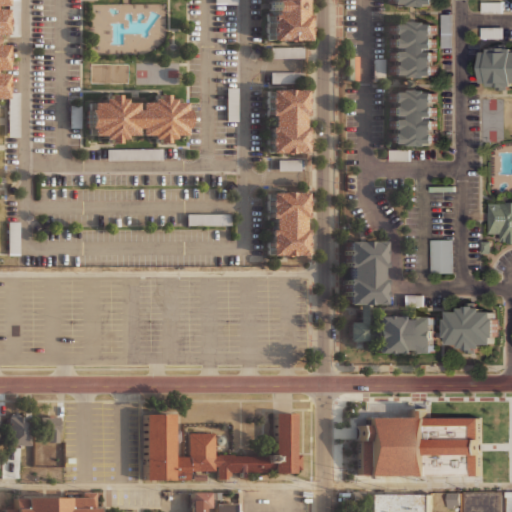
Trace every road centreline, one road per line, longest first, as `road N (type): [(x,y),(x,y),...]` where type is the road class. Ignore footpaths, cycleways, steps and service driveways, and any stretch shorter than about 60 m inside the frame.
road 1 (residential): [(324,0),(325,511)]
road 2 (tertiary): [(511,384),(0,385)]
